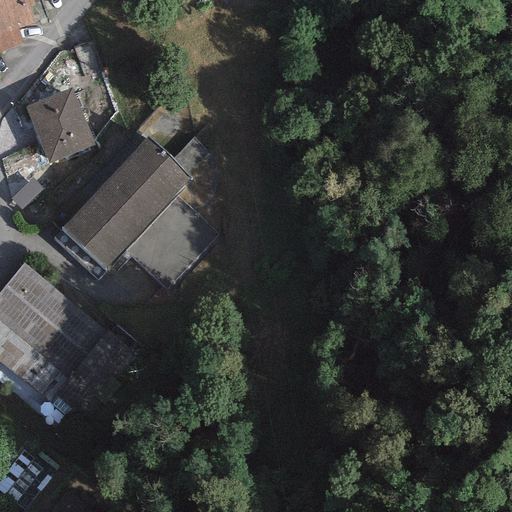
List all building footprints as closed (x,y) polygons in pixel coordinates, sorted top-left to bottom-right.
[(0,0),(0,53),(23,45),(17,29),(35,23),(29,8),(34,6),(31,0),(0,0)] [(102,70),(91,41),(73,48),(85,77),(102,70)] [(94,145),(70,88),(25,108),(49,164),(94,145)] [(208,152),(192,137),(172,161),(147,136),(61,227),(62,229),(54,240),(98,280),(105,270),(112,278),(130,258),(167,290),(218,236),(195,215),(214,198),(204,157),(208,152)] [(20,210),(42,189),(31,179),(10,200),(20,210)] [(105,331),(23,264),(0,291),(0,361),(78,424),(137,352),(107,328),(105,331)] [(95,511),(62,485),(39,511),(95,511)]
